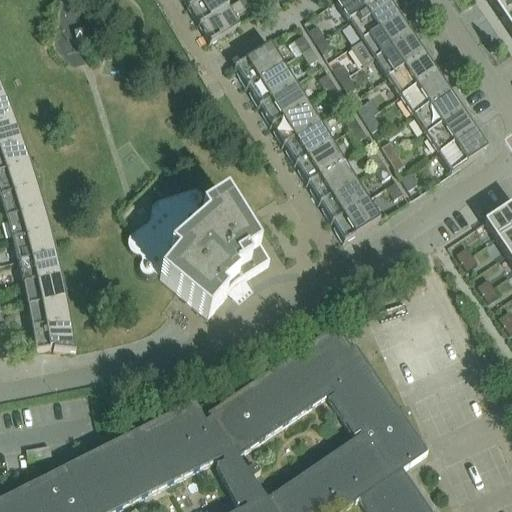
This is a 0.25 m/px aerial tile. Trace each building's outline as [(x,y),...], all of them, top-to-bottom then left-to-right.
[(185,13),(206,0),(180,0),(187,11),(185,13)] [(206,0),(185,13),(186,14),(188,12),(198,29),(196,30),(196,31),(228,11),(222,2),(226,0),(206,0)] [(343,0),(334,6),(335,7),(347,26),(378,5),(376,0),(343,0)] [(511,0),(496,0),(489,5),(502,25),(511,18),(511,0)] [(347,26),(360,44),(391,24),(383,1),(378,5),(347,26)] [(228,11),(196,31),(199,30),(209,46),(207,47),(207,49),(239,29),(233,19),(244,13),(239,4),(228,11)] [(511,18),(502,25),(511,39),(511,18)] [(391,24),(360,44),(373,64),(404,42),(396,20),(391,24)] [(307,36),(322,60),(331,54),(316,30),(307,36)] [(409,39),(404,42),(373,64),(385,82),(416,61),(409,39)] [(302,40),(293,45),(308,69),(317,63),(302,40)] [(247,92),(281,70),(269,49),(231,73),(232,74),(235,72),(240,80),(238,81),(244,91),(243,92),(244,93),(247,92)] [(385,82),(398,102),(429,80),(421,58),(416,61),(385,82)] [(331,75),(346,98),(356,93),(341,69),(331,75)] [(259,111),(293,89),(281,70),(247,92),(252,99),(250,101),(256,111),(255,111),(256,113),(259,111)] [(434,77),(429,80),(398,102),(411,120),(442,99),(434,77)] [(341,102),(327,78),(317,84),(332,108),(341,102)] [(268,132),(271,130),(306,108),(293,89),(259,111),(264,119),(262,120),(268,130),(267,131),(268,132)] [(411,120),(424,139),(454,118),(447,96),(442,99),(411,120)] [(9,114),(4,101),(0,103),(0,128),(13,123),(9,114)] [(280,151),(283,150),(317,127),(306,108),(271,130),(276,138),(274,139),(280,149),(279,150),(280,151)] [(356,113),(371,137),(380,131),(365,108),(356,113)] [(424,139),(436,158),(467,137),(460,115),(454,118),(424,139)] [(366,141),(351,117),(342,123),(356,147),(366,141)] [(0,152),(21,145),(17,135),(13,123),(0,128),(0,152)] [(292,171),(295,169),(330,147),(317,127),(283,150),(288,158),(286,159),(292,169),(291,169),(292,171)] [(472,134),(467,137),(436,158),(450,179),(480,158),(472,134)] [(21,145),(0,152),(0,176),(28,167),(25,157),(21,145)] [(380,152),(395,176),(404,170),(389,146),(380,152)] [(304,190),(307,188),(342,166),(330,147),(295,169),(300,177),(298,178),(304,188),(303,189),(304,190)] [(390,180),(375,156),(366,161),(381,185),(390,180)] [(316,209),(319,207),(354,186),(342,166),(307,188),(312,196),(310,197),(316,207),(316,208),(316,209)] [(33,179),(28,167),(0,176),(0,200),(36,189),(33,179)] [(399,183),(407,195),(416,189),(409,178),(399,183)] [(329,229),(331,227),(366,205),(354,186),(319,207),(324,215),(322,217),(329,227),(328,227),(329,229)] [(402,199),(394,187),(385,193),(393,204),(402,199)] [(0,204),(6,222),(43,211),(36,189),(0,200),(0,204)] [(140,281),(141,281),(142,282),(145,282),(147,283),(149,282),(151,282),(153,281),(155,280),(156,279),(159,282),(207,322),(233,291),(268,269),(225,201),(200,217),(198,213),(201,212),(202,210),(203,209),(204,208),(205,206),(205,205),(205,204),(205,201),(205,200),(205,198),(203,196),(202,194),(200,192),(199,191),(197,190),(195,190),(194,190),(191,190),(187,191),(173,198),(168,200),(162,204),(156,207),(154,208),(153,209),(153,210),(152,211),(151,213),(150,215),(150,217),(150,218),(150,220),(150,221),(149,223),(149,224),(148,225),(147,227),(146,228),(145,229),(142,231),(140,232),(136,234),(133,235),(131,238),(130,239),(129,241),(128,242),(127,244),(127,246),(127,248),(127,249),(128,251),(129,253),(130,255),(131,256),(132,257),(135,258),(135,259),(137,259),(138,260),(138,261),(137,264),(136,266),(135,267),(135,269),(135,272),(135,274),(136,276),(137,277),(138,279),(140,281)] [(379,225),(366,205),(331,227),(336,235),(335,236),(341,246),(340,247),(341,248),(379,225)] [(511,207),(483,227),(494,244),(511,232),(511,207)] [(43,211),(6,222),(12,244),(49,234),(43,211)] [(511,232),(494,244),(505,260),(511,255),(511,232)] [(55,257),(49,234),(12,244),(17,266),(55,257)] [(466,252),(454,260),(460,268),(471,260),(466,252)] [(55,257),(17,266),(22,288),(60,280),(55,257)] [(471,260),(460,268),(465,276),(476,268),(471,260)] [(60,280),(22,288),(27,310),(65,302),(63,292),(60,280)] [(487,284),(476,291),(481,300),(492,292),(487,284)] [(492,292),(481,300),(487,308),(498,300),(492,292)] [(69,325),(65,302),(27,310),(31,332),(69,325)] [(511,321),(508,316),(497,323),(503,331),(511,325),(511,321)] [(31,332),(35,355),(53,353),(52,355),(74,358),(71,338),(69,325),(31,332)] [(511,325),(503,331),(508,340),(511,336),(511,325)] [(424,511),(400,477),(427,458),(355,353),(350,355),(339,339),(331,345),(327,339),(206,422),(206,423),(204,424),(201,418),(193,403),(0,500),(0,511),(424,511)] [(248,350),(240,353),(245,365),(253,362),(248,350)] [(0,361),(8,360),(8,358),(8,359),(3,360),(2,352),(0,352),(0,361)] [(49,450),(25,455),(27,465),(50,460),(49,450)]
